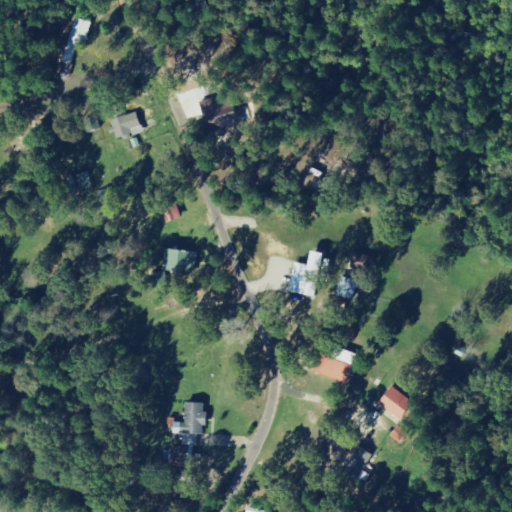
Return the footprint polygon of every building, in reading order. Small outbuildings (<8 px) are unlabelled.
[(91,23),(75,18),(63,64),(71,66),(76,47),(85,49),(91,23)] [(239,125),(236,112),(204,120),(207,133),(239,125)] [(119,139),(143,132),(138,113),(113,120),(119,139)] [(182,219),(178,203),(163,207),(167,223),(182,219)] [(196,274),(198,252),(166,251),(165,272),(196,274)] [(316,297),(320,267),(294,264),(291,294),(316,297)] [(365,283),(342,277),(337,297),(354,301),(357,289),(364,290),(365,283)] [(347,384),(353,364),(320,355),(314,374),(347,384)] [(403,420),(414,401),(390,388),(379,407),(403,420)] [(186,423),(174,423),(174,434),(183,435),(182,455),(194,455),(194,447),(198,447),(199,435),(206,435),(207,405),(187,404),(186,423)] [(356,485),(374,456),(360,447),(341,476),(356,485)]
